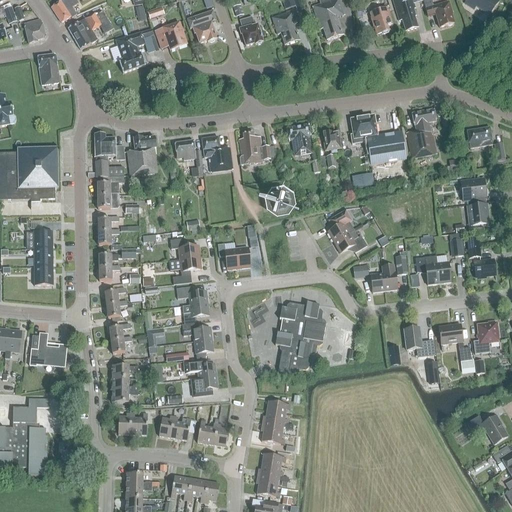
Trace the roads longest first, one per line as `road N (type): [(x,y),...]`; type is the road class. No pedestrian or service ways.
road 1 (residential): [(226,289),(324,277),(368,315),(511,297)]
road 2 (residential): [(242,72),(436,49),(441,93)]
road 3 (residential): [(91,106),(79,138),(81,317)]
road 4 (residential): [(441,93),(252,117)]
road 5 (residential): [(235,468),(249,393),(233,360),(226,289)]
road 6 (residential): [(252,117),(125,124),(91,106)]
road 7 (residential): [(107,456),(93,442),(81,317)]
road 8 (residential): [(235,468),(107,456)]
